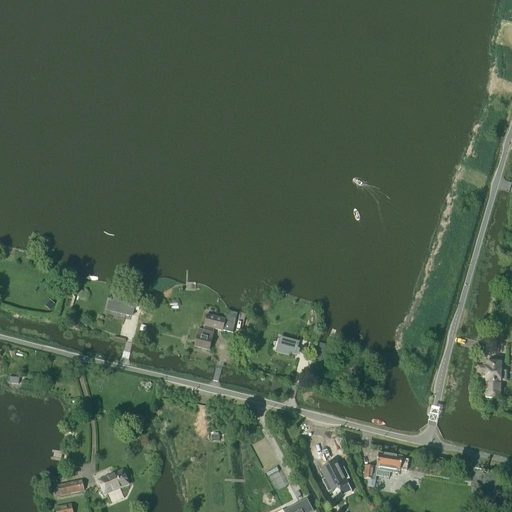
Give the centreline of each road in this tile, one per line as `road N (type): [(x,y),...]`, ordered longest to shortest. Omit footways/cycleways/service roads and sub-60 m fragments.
road 1 (residential): [(0,338),(426,444)]
road 2 (unclassified): [(426,444),(511,130)]
